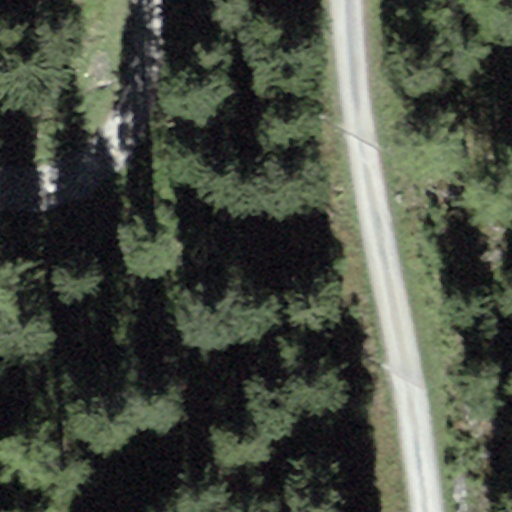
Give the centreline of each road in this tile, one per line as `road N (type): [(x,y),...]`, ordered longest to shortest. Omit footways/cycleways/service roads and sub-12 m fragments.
road 1 (track): [(334,0),(367,511)]
road 2 (track): [(0,226),(80,141),(66,0)]
